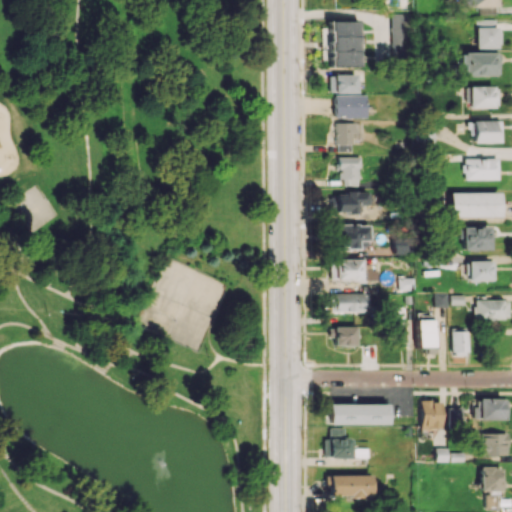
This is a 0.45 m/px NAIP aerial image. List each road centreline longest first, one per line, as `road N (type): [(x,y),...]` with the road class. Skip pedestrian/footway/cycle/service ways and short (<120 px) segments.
road 1 (tertiary): [(281,0),(283,511)]
road 2 (residential): [(511,377),(283,377)]
